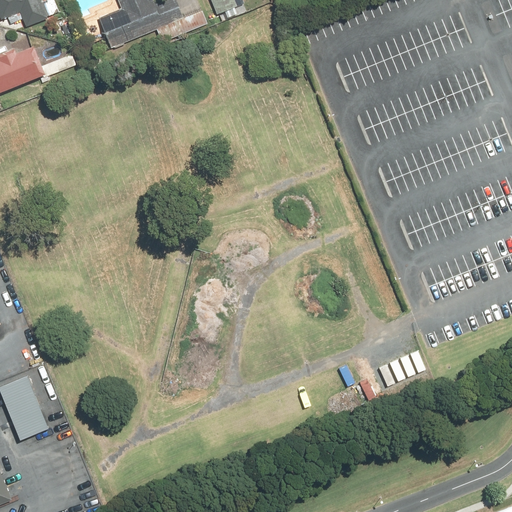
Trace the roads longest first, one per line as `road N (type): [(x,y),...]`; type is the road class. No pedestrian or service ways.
road 1 (track): [(141,434),(189,228),(329,166)]
road 2 (track): [(411,322),(131,438),(103,469)]
road 3 (track): [(232,396),(234,354),(255,278),(268,262),(348,225)]
